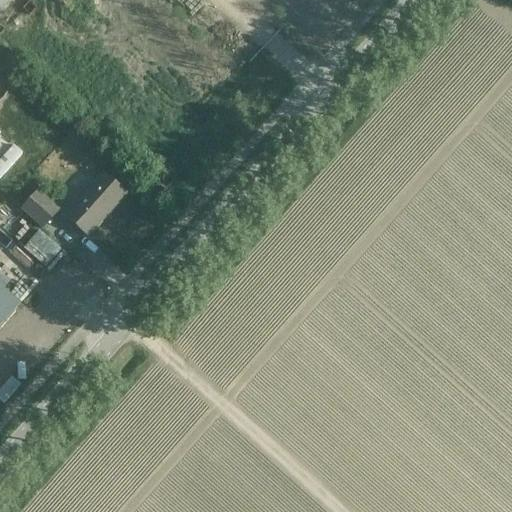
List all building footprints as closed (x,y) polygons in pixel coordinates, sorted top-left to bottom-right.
[(0,177),(23,152),(14,144),(0,159),(0,177)] [(103,173),(65,216),(88,237),(126,194),(103,173)] [(38,191),(22,209),(43,228),(59,210),(38,191)] [(61,248),(39,229),(23,246),(46,266),(61,248)] [(0,325),(20,303),(0,285),(0,325)]
